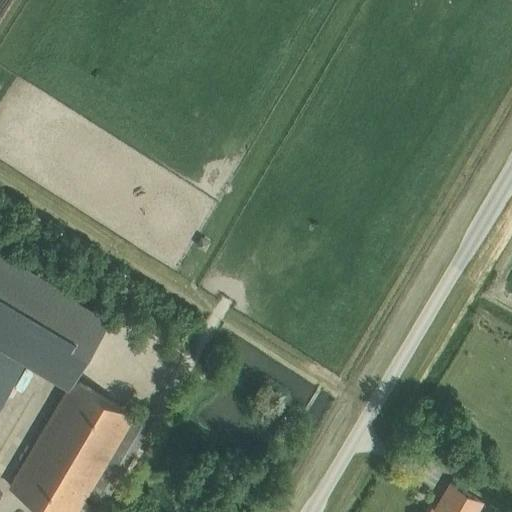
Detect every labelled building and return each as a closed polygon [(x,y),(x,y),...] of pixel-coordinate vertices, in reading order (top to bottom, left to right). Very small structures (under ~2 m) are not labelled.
[(72,379),(109,317),(0,252),(0,345),(68,386),(72,379)] [(0,401),(24,362),(0,347),(0,401)] [(10,487),(52,511),(77,511),(102,469),(134,415),(72,379),(68,386),(10,487)] [(134,415),(102,469),(121,478),(152,426),(134,415)] [(430,511),(475,511),(482,502),(451,483),(435,511),(432,509),(430,511)] [(256,486),(252,493),(257,496),(261,489),(256,486)]
